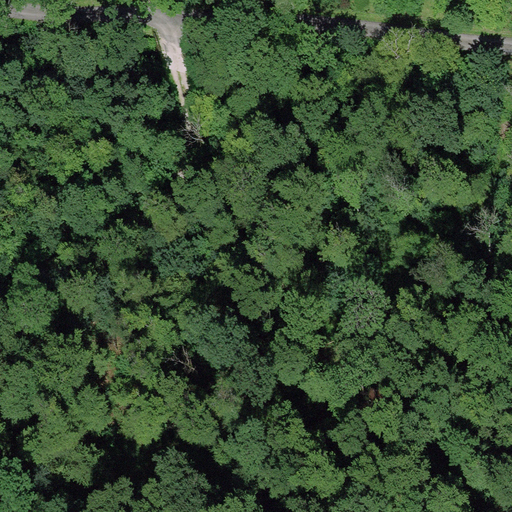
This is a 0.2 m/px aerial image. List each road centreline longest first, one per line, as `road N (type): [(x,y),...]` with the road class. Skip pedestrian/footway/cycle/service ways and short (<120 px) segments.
road 1 (track): [(511,79),(506,171),(463,228),(157,435),(0,490)]
road 2 (track): [(511,45),(0,5)]
road 3 (track): [(153,0),(174,49),(194,153),(184,188),(116,234),(0,290)]
